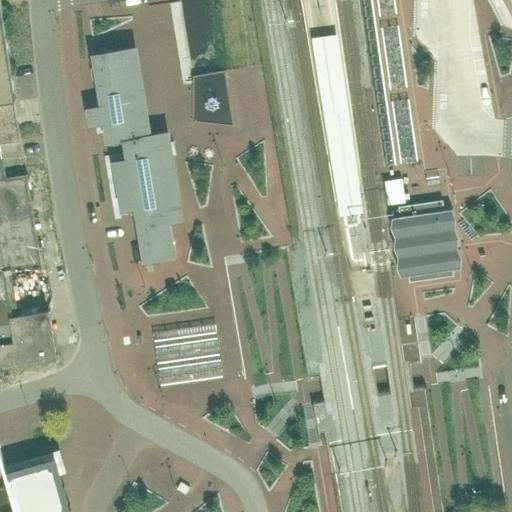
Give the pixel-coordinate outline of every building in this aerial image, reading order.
[(0,153),(1,153),(0,149),(0,142),(20,139),(14,99),(0,1),(0,153)] [(319,35),(321,68),(343,67),(341,34),(319,35)] [(119,80),(114,50),(91,53),(106,142),(123,139),(140,244),(143,261),(175,256),(154,132),(136,135),(129,88),(119,80)] [(1,153),(0,153),(0,364),(55,356),(48,310),(11,316),(4,269),(40,264),(26,175),(5,178),(1,157),(1,153)] [(444,218),(442,199),(398,206),(400,225),(393,226),(396,246),(403,245),(403,246),(404,246),(403,245),(429,242),(429,241),(447,239),(448,239),(448,238),(447,238),(445,219),(445,218),(444,218)] [(451,259),(451,258),(450,258),(451,258),(431,261),(431,260),(406,264),(405,264),(406,265),(409,281),(453,275),(450,259),(451,259)] [(0,511),(68,511),(69,507),(54,458),(0,473),(0,511)]
